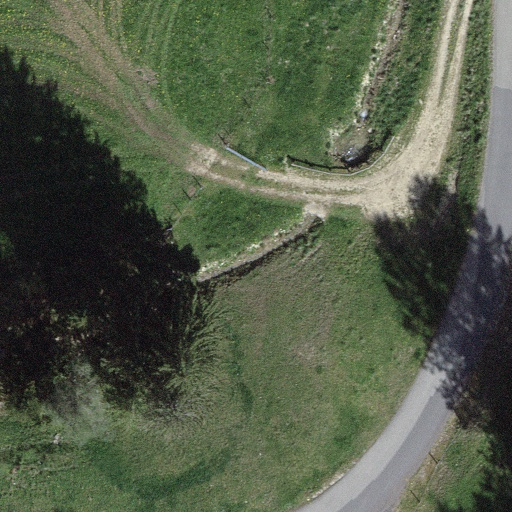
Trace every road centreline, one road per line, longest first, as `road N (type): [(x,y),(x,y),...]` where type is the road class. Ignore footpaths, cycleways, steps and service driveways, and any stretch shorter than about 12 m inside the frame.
road 1 (unclassified): [(511,180),(491,274),(414,441),(323,511)]
road 2 (track): [(206,176),(296,201),(393,185),(449,88),(460,0)]
